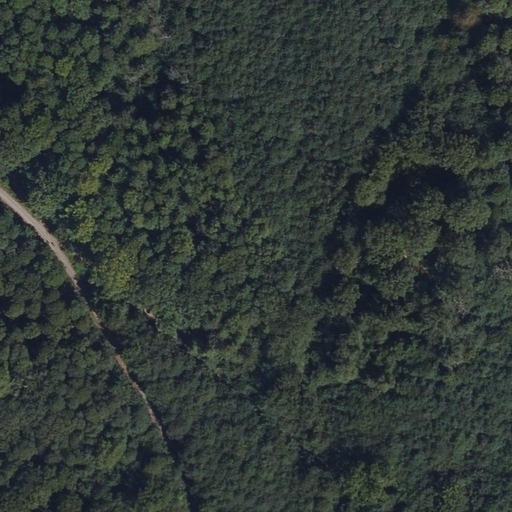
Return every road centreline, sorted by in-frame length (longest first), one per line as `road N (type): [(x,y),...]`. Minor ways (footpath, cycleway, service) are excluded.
road 1 (unknown): [(0,137),(17,158),(43,232),(378,511)]
road 2 (track): [(194,511),(129,363),(43,232),(0,190)]
road 3 (unknown): [(511,194),(444,16),(429,0)]
